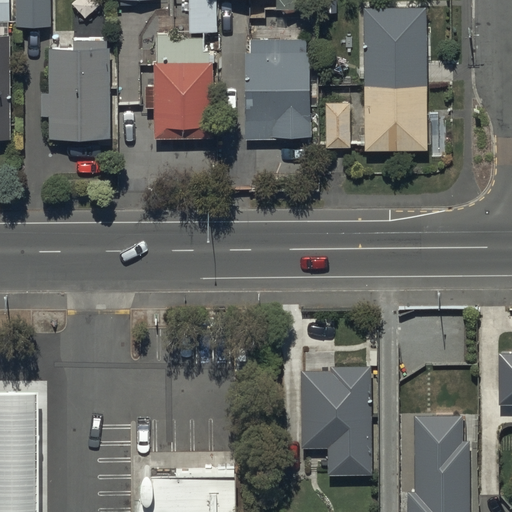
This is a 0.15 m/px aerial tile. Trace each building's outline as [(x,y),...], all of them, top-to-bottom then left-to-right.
[(0,0),(0,19),(9,20),(8,0),(0,0)] [(44,0),(15,0),(16,29),(45,28),(44,0)] [(190,0),(191,29),(218,29),(217,0),(190,0)] [(362,85),(425,84),(425,5),(362,5),(362,85)] [(152,107),(152,136),(212,136),(212,60),(209,60),(209,50),(202,50),(202,37),(173,37),(173,33),(156,34),(156,61),(153,61),(153,86),(143,86),(143,107),(152,107)] [(0,139),(9,139),(9,36),(0,36),(0,139)] [(108,137),(109,47),(103,47),(104,39),(73,39),(73,49),(47,49),(47,89),(40,89),(39,116),(48,116),(48,137),(108,137)] [(251,52),(243,52),(245,139),(308,137),(305,39),(250,41),(251,52)] [(425,84),(362,85),(362,150),(426,150),(426,144),(431,144),(431,110),(425,110),(425,84)] [(348,101),(324,101),(324,147),(348,147),(348,101)] [(511,351),(500,352),(500,402),(511,402),(511,351)] [(372,388),(372,379),(334,379),(334,388),(311,388),(312,458),(341,458),(341,483),(373,483),(373,458),(377,458),(377,388),(372,388)] [(0,511),(37,511),(37,388),(0,388),(0,511)] [(408,511),(471,511),(471,440),(463,440),(463,414),(416,414),(416,491),(409,491),(408,511)] [(237,511),(237,478),(146,478),(142,493),(140,508),(139,511),(237,511)]
